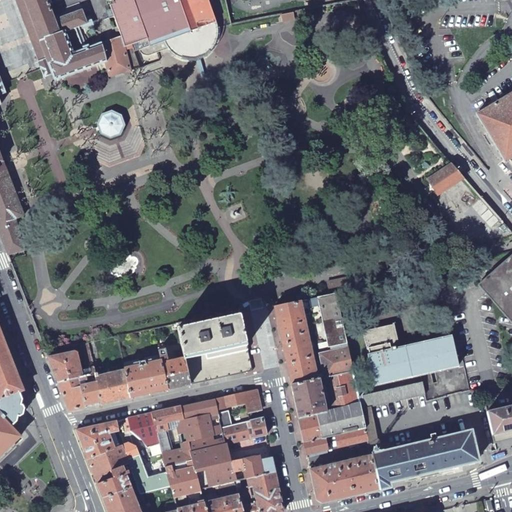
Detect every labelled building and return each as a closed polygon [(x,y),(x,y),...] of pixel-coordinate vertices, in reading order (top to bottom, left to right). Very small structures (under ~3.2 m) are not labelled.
[(48,76),(53,74),(54,79),(108,58),(114,72),(135,66),(135,65),(144,63),(138,47),(136,41),(126,43),(122,33),(88,46),(80,24),(88,22),(83,9),(56,18),(48,0),(0,0),(0,234),(8,253),(33,245),(21,215),(30,211),(0,137),(0,103),(0,102),(0,94),(2,94),(6,92),(2,83),(0,78),(0,0),(14,0),(40,68),(44,78),(48,76)] [(109,0),(122,33),(126,43),(136,40),(136,41),(138,47),(142,46),(147,50),(154,50),(172,45),(177,50),(185,55),(190,56),(200,56),(209,52),(214,48),(217,44),(219,39),(220,28),(219,20),(211,0),(109,0)] [(296,11),(285,13),(286,20),(291,19),(291,18),(297,17),(296,11)] [(511,93),(477,115),(505,162),(509,160),(511,163),(511,93)] [(101,133),(109,138),(118,134),(122,126),(119,118),(110,113),(102,117),(98,125),(99,129),(101,133)] [(463,177),(452,164),(447,169),(431,182),(443,195),(463,177)] [(476,192),(466,180),(446,199),(456,209),(476,192)] [(501,220),(477,193),(457,211),(462,217),(472,208),(491,229),(501,220)] [(511,254),(478,285),(489,297),(511,323),(511,254)] [(345,278),(325,282),(327,290),(348,285),(345,278)] [(335,293),(274,306),(291,384),(352,371),(335,293)] [(177,328),(184,359),(246,345),(239,314),(177,328)] [(458,366),(451,337),(395,349),(395,347),(391,348),(390,344),(398,342),(394,325),(364,332),(367,350),(369,349),(370,355),(368,356),(375,385),(458,366)] [(0,455),(20,436),(11,427),(16,421),(22,399),(19,392),(23,390),(0,331),(0,455)] [(87,370),(89,374),(94,373),(93,369),(90,357),(87,343),(79,345),(85,371),(87,370)] [(156,351),(160,360),(166,390),(190,385),(184,359),(167,363),(163,345),(156,351)] [(246,345),(184,359),(190,385),(252,371),(246,345)] [(75,352),(48,357),(58,383),(80,377),(75,352)] [(123,369),(124,370),(131,398),(166,390),(160,360),(145,364),(144,361),(138,362),(138,365),(123,369)] [(97,372),(94,373),(101,404),(131,398),(124,370),(98,376),(97,372)] [(352,371),(291,384),(298,418),(360,404),(358,396),(352,371)] [(80,377),(58,383),(69,411),(101,404),(94,373),(89,374),(80,377)] [(421,382),(358,396),(360,404),(361,409),(425,395),(421,382)] [(256,391),(214,400),(225,445),(254,438),(250,421),(249,421),(247,414),(260,411),(256,391)] [(214,400),(180,407),(183,418),(182,418),(182,420),(178,427),(177,428),(182,448),(183,454),(225,445),(214,400)] [(360,404),(298,418),(304,443),(325,437),(330,436),(365,427),(361,409),(360,404)] [(511,438),(511,405),(487,411),(495,443),(511,438)] [(180,407),(151,413),(154,424),(157,424),(157,426),(155,427),(157,432),(167,430),(167,425),(171,424),(172,421),(182,418),(183,418),(180,407)] [(151,413),(124,419),(127,431),(131,430),(140,439),(147,448),(160,445),(157,433),(157,432),(155,427),(154,424),(151,413)] [(167,425),(167,430),(178,427),(182,420),(182,418),(172,421),(171,424),(167,425)] [(262,419),(250,421),(254,438),(266,436),(262,419)] [(82,447),(88,460),(113,448),(109,435),(119,431),(116,421),(79,429),(77,434),(82,447)] [(365,427),(330,436),(331,439),(337,438),(339,446),(368,438),(365,427)] [(371,454),(379,489),(389,487),(388,482),(417,475),(446,469),(464,464),(471,462),(478,461),(471,430),(436,439),(434,429),(429,430),(431,440),(371,454)] [(168,431),(157,433),(160,445),(166,467),(192,461),(195,471),(230,463),(225,445),(183,454),(182,448),(173,451),(168,431)] [(325,437),(304,443),(307,458),(328,452),(325,437)] [(141,495),(171,487),(167,472),(146,476),(135,444),(128,442),(122,444),(133,471),(141,495)] [(88,460),(97,484),(133,471),(122,444),(113,448),(88,460)] [(371,454),(310,469),(316,499),(321,502),(351,495),(379,489),(371,454)] [(250,477),(273,471),(270,458),(259,461),(258,457),(241,461),(246,478),(250,477)] [(178,510),(178,511),(206,511),(204,504),(201,495),(199,490),(195,471),(192,461),(166,467),(167,472),(171,487),(174,498),(178,510)] [(231,466),(230,463),(195,471),(199,490),(220,485),(224,483),(235,481),(233,473),(231,466)] [(239,464),(231,466),(233,473),(241,471),(239,464)] [(97,484),(108,511),(147,511),(144,503),(141,495),(133,471),(97,484)] [(252,485),(259,511),(280,511),(282,511),(273,471),(250,477),(252,485)] [(217,501),(204,504),(206,511),(243,511),(237,489),(235,481),(224,483),(227,494),(222,496),(216,498),(217,501)] [(199,490),(201,495),(221,490),(220,485),(199,490)] [(242,487),(237,489),(243,511),(259,511),(252,485),(242,487)] [(141,495),(144,503),(167,497),(168,499),(174,498),(171,487),(141,495)] [(485,499),(481,500),(483,511),(493,509),(491,498),(485,499)]
